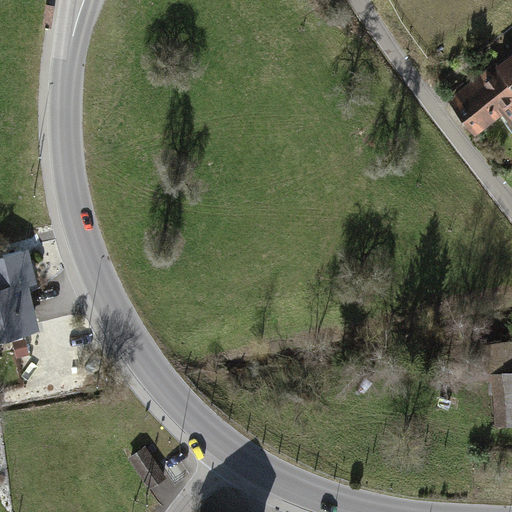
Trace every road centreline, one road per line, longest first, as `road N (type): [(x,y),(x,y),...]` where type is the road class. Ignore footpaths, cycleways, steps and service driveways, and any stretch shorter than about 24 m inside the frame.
road 1 (tertiary): [(228,451),(137,357),(104,301),(71,209),(65,97),(83,0)]
road 2 (residential): [(360,0),(511,206)]
road 3 (tertiary): [(371,511),(274,479),(228,451)]
